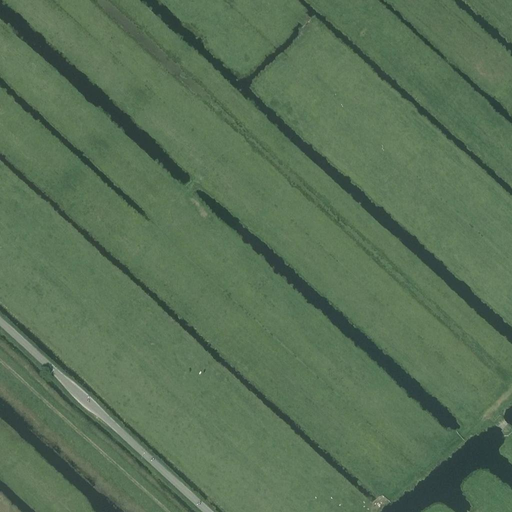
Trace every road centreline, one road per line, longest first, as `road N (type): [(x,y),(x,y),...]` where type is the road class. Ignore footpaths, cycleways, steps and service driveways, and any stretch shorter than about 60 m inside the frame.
road 1 (tertiary): [(208,511),(0,323)]
road 2 (track): [(511,395),(498,419),(467,432),(366,511)]
